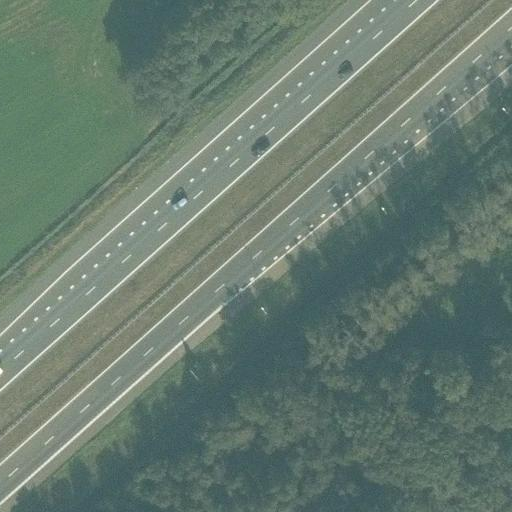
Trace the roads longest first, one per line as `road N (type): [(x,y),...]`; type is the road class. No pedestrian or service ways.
road 1 (motorway): [(0,485),(511,28)]
road 2 (motorway): [(416,0),(0,371)]
